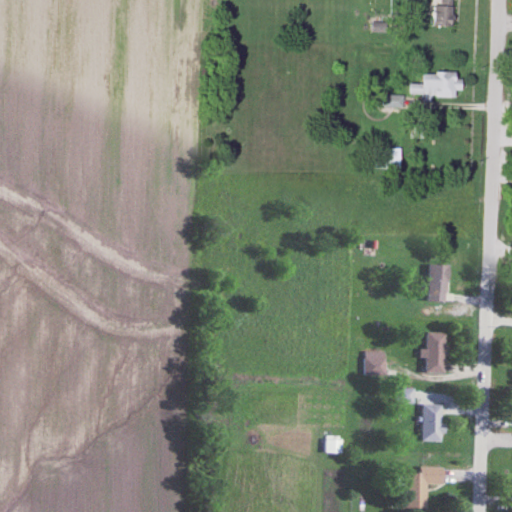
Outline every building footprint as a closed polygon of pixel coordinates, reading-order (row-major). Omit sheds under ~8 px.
[(453,27),(452,0),(434,0),(435,27),(453,27)] [(422,74),(423,84),(409,85),(409,96),(421,95),(421,100),(456,98),(455,91),(459,91),(458,73),(422,74)] [(383,108),(401,108),(401,97),(383,97),(383,108)] [(400,149),(374,149),(374,170),(400,170),(400,149)] [(446,263),(427,263),(427,299),(446,299),(446,263)] [(444,332),(424,332),(424,371),(444,371),(444,332)] [(383,373),(383,352),(364,352),(364,373),(383,373)] [(413,387),(396,387),(396,402),(413,402),(413,387)] [(421,440),(442,440),(442,404),(421,404),(421,440)] [(340,452),(340,438),(325,438),(325,451),(340,452)] [(425,483),(442,483),(442,467),(418,466),(418,472),(405,472),(404,508),(425,508),(425,483)]
